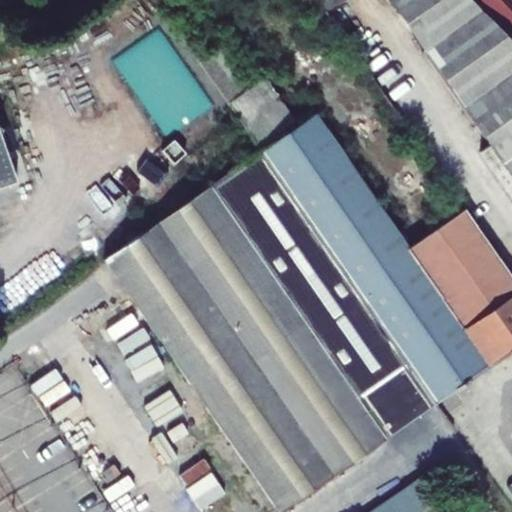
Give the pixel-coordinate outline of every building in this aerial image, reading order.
[(511,45),(468,0),(320,0),(327,11),(345,0),(389,0),(486,140),(479,145),(502,178),(510,173),(511,176),(511,45)] [(511,0),(468,0),(511,45),(511,0)] [(406,365),(434,404),(487,367),(407,252),(313,116),(261,152),(359,293),(357,294),(406,365)] [(0,183),(16,179),(0,126),(0,183)] [(105,261),(279,511),(387,436),(359,398),(406,365),(357,294),(359,293),(261,152),(105,261)] [(407,252),(487,367),(511,350),(511,277),(466,211),(407,252)] [(359,398),(387,436),(434,404),(406,365),(359,398)] [(0,411),(0,511),(109,511),(31,393),(0,411)] [(369,511),(421,511),(440,499),(423,475),(369,511)]
